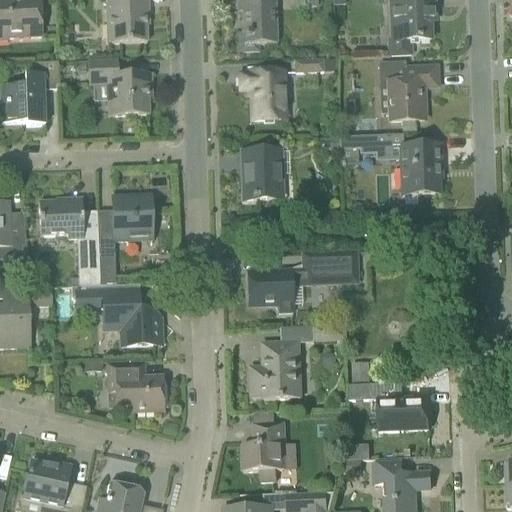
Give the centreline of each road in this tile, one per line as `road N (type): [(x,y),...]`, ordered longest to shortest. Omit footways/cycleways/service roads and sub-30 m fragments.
road 1 (residential): [(486,316),(474,0)]
road 2 (residential): [(194,458),(205,405),(194,155)]
road 3 (residential): [(194,458),(0,415)]
road 4 (residential): [(0,160),(194,155)]
road 5 (residential): [(194,155),(189,0)]
road 6 (residential): [(466,435),(464,385),(486,354),(486,316)]
